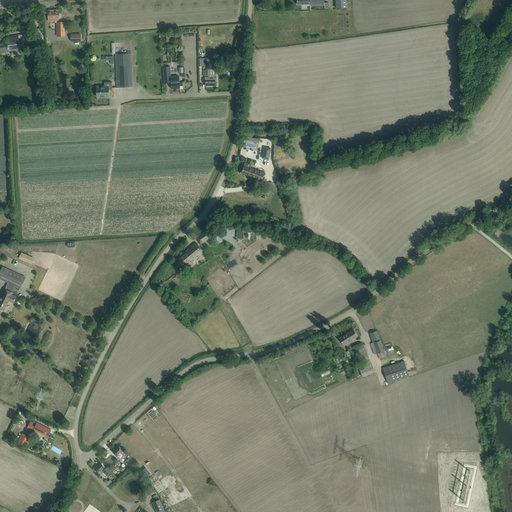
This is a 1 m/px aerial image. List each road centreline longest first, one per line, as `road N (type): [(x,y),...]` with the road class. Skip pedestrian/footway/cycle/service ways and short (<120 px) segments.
road 1 (unclassified): [(83,460),(192,365),(269,351),(351,312),(420,253),(511,200)]
road 2 (unclassified): [(83,460),(77,429),(87,388),(167,250),(205,214),(233,148),(240,93)]
